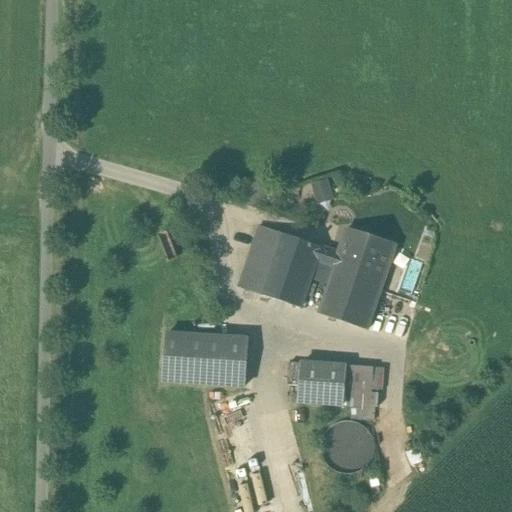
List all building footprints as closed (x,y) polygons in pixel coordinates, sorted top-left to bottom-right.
[(319,202),(333,198),(328,179),(314,183),(319,202)] [(300,188),(277,184),(275,194),(297,199),(300,188)] [(338,253),(259,226),(239,287),(300,308),(304,295),(308,283),(310,279),(315,262),(334,268),(335,265),(339,254),(338,253)] [(395,246),(346,230),(338,253),(339,254),(335,265),(383,281),(395,246)] [(334,268),(315,262),(310,279),(328,285),(334,268)] [(383,281),(335,265),(328,285),(318,314),(367,330),(383,281)] [(315,285),(308,283),(304,295),(311,297),(315,285)] [(247,339),(167,334),(163,382),(244,387),(247,339)] [(345,366),(301,363),(298,403),(342,406),(345,366)] [(373,368),(345,366),(342,406),(351,407),(370,408),(371,390),(373,368)] [(383,368),(373,368),(371,390),(381,391),(383,368)] [(370,408),(351,407),(350,418),(374,420),(375,408),(370,408)] [(336,423),(335,462),(374,463),(375,425),(336,423)] [(228,470),(238,511),(265,511),(269,511),(257,462),(228,470)]
